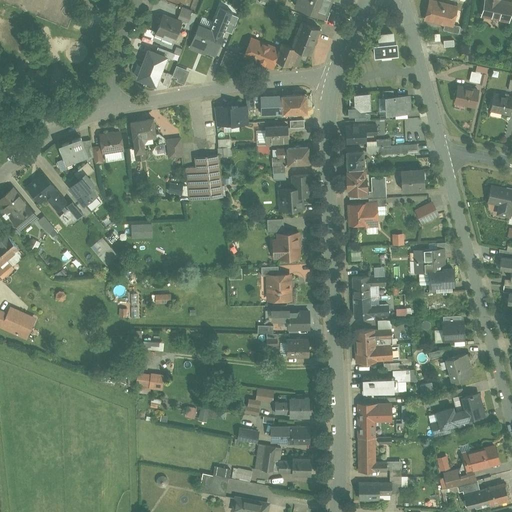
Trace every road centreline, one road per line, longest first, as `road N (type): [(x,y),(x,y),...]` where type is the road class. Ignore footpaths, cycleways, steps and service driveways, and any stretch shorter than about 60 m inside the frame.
road 1 (tertiary): [(334,73),(325,115),(337,511)]
road 2 (unclassified): [(511,418),(442,149)]
road 3 (residential): [(334,73),(111,108)]
road 4 (unclassified): [(442,149),(400,0)]
